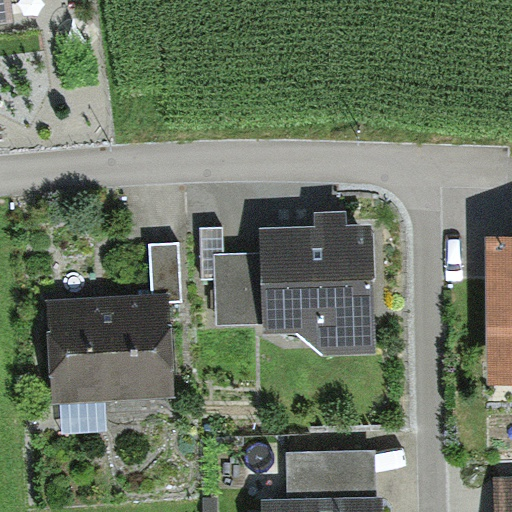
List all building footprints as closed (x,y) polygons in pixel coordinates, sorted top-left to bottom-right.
[(368,339),(366,232),(263,234),(263,257),(209,258),(210,323),(267,322),(267,341),(368,339)] [(145,305),(53,307),(54,397),(163,395),(161,290),(176,290),(176,244),(144,245),(145,305)] [(511,245),(492,246),(493,381),(511,381),(511,245)] [(294,506),(262,507),(262,511),(371,511),(369,456),(293,458),(294,506)] [(511,511),(511,483),(493,484),(493,511),(511,511)]
